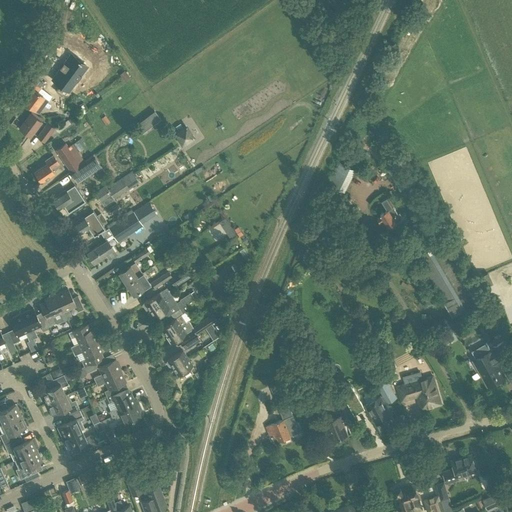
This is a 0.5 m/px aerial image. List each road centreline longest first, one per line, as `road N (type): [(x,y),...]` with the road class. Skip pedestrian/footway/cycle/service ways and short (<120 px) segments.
road 1 (residential): [(63,473),(173,423),(75,266)]
road 2 (residential): [(229,511),(355,459),(477,425)]
road 3 (residential): [(75,266),(0,145)]
